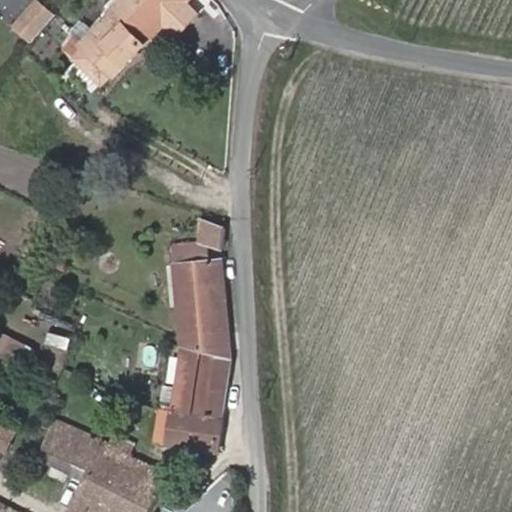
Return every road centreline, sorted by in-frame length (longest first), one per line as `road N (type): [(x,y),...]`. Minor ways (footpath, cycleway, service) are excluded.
road 1 (residential): [(280,21),(266,33),(246,96),(238,161),(258,511)]
road 2 (residential): [(511,69),(416,56),(280,21)]
